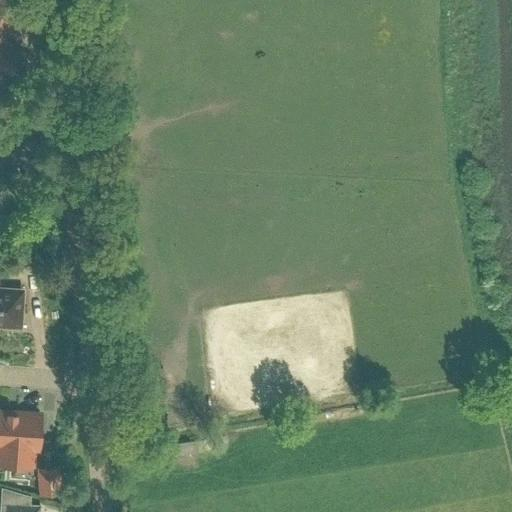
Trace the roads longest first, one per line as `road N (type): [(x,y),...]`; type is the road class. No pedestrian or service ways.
road 1 (unclassified): [(86,376),(53,0)]
road 2 (unclassified): [(99,511),(86,376)]
